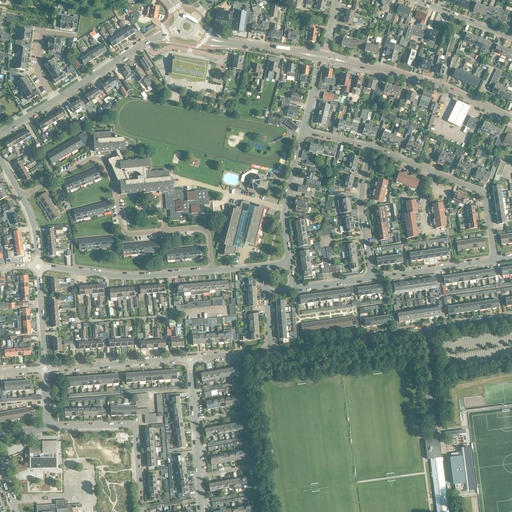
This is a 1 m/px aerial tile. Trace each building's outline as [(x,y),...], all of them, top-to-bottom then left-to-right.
[(379,0),(384,7),(380,9),(383,12),(389,8),(387,5),(394,1),(393,0),(379,0)] [(479,14),(482,7),(476,5),(477,1),(474,0),(471,8),(474,9),(473,12),(473,13),(476,14),(476,13),(479,14)] [(468,4),(462,2),(460,8),(466,10),(468,4)] [(325,5),(318,3),(316,10),(324,12),(325,5)] [(278,6),(272,5),(270,17),(276,18),(278,6)] [(400,5),(396,14),(397,14),(402,16),(405,7),(400,5)] [(405,7),(402,16),(404,17),(408,18),(410,13),(411,9),(405,7)] [(482,7),(479,14),(479,15),(482,16),(485,17),(488,9),(482,7)] [(227,29),(230,12),(223,11),(224,9),(220,9),(220,11),(217,10),(215,23),(218,24),(217,25),(227,29)] [(488,9),(485,17),(484,17),(488,19),(488,18),(491,19),(494,12),(488,9)] [(494,12),(491,19),(490,20),(494,21),(494,20),(497,21),(500,22),(505,10),(502,9),(500,14),(494,12)] [(158,13),(146,11),(145,16),(147,17),(147,18),(157,20),(158,13)] [(230,12),(227,29),(232,30),(232,31),(245,33),(248,13),(235,11),(235,13),(230,12)] [(409,27),(408,27),(420,30),(423,23),(424,23),(426,17),(420,15),(421,13),(417,12),(415,19),(418,20),(418,21),(419,21),(418,25),(417,25),(416,26),(413,25),(412,28),(409,27)] [(66,30),(68,18),(68,16),(59,15),(58,21),(61,21),(60,28),(63,29),(66,30)] [(72,30),(73,23),(77,24),(78,16),(74,16),(73,19),(68,18),(66,30),(69,30),(69,29),(72,30)] [(258,36),(259,25),(257,25),(256,24),(257,21),(251,20),(250,27),(252,27),(252,34),(254,34),(254,35),(258,36)] [(121,23),(124,27),(126,30),(130,36),(135,33),(131,27),(129,28),(127,25),(126,25),(123,21),(121,23)] [(259,25),(258,36),(261,36),(261,35),(264,36),(265,29),(268,30),(269,23),(263,22),(263,24),(261,26),(259,25)] [(306,32),(305,39),(309,40),(309,41),(315,42),(316,38),(318,38),(319,33),(317,33),(317,30),(316,30),(317,24),(310,23),(310,25),(307,25),(307,30),(309,30),(309,33),(306,32)] [(277,25),(272,24),(271,31),(270,37),(281,39),(282,33),(276,32),(277,25)] [(30,34),(31,30),(25,29),(25,26),(19,25),(18,35),(19,35),(30,37),(31,34),(30,34)] [(285,27),(284,36),(288,37),(288,39),(298,40),(299,32),(289,30),(290,27),(285,27)] [(405,41),(411,43),(416,45),(416,42),(410,40),(412,36),(423,39),(425,32),(420,31),(420,30),(408,27),(408,30),(407,32),(406,35),(406,37),(405,41)] [(130,36),(126,30),(121,34),(125,40),(130,36)] [(437,33),(430,31),(428,37),(425,36),(423,42),(426,43),(426,44),(429,45),(429,42),(434,43),(437,33)] [(115,32),(113,34),(115,37),(119,44),(125,40),(121,34),(118,35),(116,32),(115,32)] [(113,34),(111,35),(113,38),(109,41),(113,48),(119,44),(115,37),(113,34)] [(470,44),(472,37),(472,36),(469,35),(469,36),(466,35),(464,34),(460,43),(463,44),(464,42),(470,44)] [(29,43),(29,39),(30,39),(30,37),(19,35),(18,41),(16,41),(15,44),(22,45),(22,42),(29,43)] [(472,37),(470,44),(476,46),(478,39),(478,38),(475,37),(475,38),(472,37)] [(481,40),(478,39),(476,46),(482,49),(484,42),(484,41),(481,39),(481,40)] [(97,49),(101,55),(106,52),(102,45),(100,47),(95,40),(93,41),(95,46),(97,49)] [(395,49),(396,46),(395,46),(395,47),(389,45),(390,41),(386,40),(384,47),(388,48),(385,56),(388,56),(387,59),(391,60),(394,49),(395,49)] [(394,49),(391,60),(395,62),(398,52),(401,53),(404,41),(404,42),(405,41),(401,40),(399,46),(398,46),(398,47),(396,46),(395,49),(394,49)] [(487,43),(484,42),(482,49),(488,51),(487,53),(490,55),(492,48),(489,47),(491,43),(487,42),(487,43)] [(416,45),(411,43),(409,50),(410,51),(409,57),(403,55),(402,60),(405,61),(404,64),(410,66),(411,62),(412,62),(413,59),(414,59),(416,52),(415,51),(417,45),(416,45)] [(27,54),(28,49),(21,48),(22,45),(15,44),(15,47),(19,48),(18,53),(27,54)] [(60,53),(61,47),(48,45),(48,48),(48,51),(55,52),(55,55),(57,56),(60,56),(61,56),(61,53),(60,53)] [(497,47),(496,49),(494,53),(500,56),(503,49),(502,49),(503,48),(500,47),(499,48),(497,47)] [(101,55),(97,49),(92,52),(96,58),(101,55)] [(505,50),(503,49),(500,56),(506,58),(508,51),(509,50),(506,49),(505,50)] [(92,52),(86,56),(90,62),(96,58),(92,52)] [(209,61),(172,54),(168,76),(172,77),(179,81),(187,80),(194,83),(201,82),(205,83),(209,61)] [(421,69),(423,69),(426,58),(421,57),(421,56),(418,55),(416,61),(419,62),(418,68),(418,69),(420,70),(421,69)] [(443,63),(444,60),(440,59),(440,57),(441,56),(436,55),(434,65),(438,66),(436,73),(440,74),(443,63)] [(90,62),(86,56),(80,60),(84,66),(90,62)] [(244,69),(242,69),(241,69),(243,58),(235,56),(235,57),(233,65),(233,68),(237,69),(236,72),(240,72),(237,83),(241,83),(244,69)] [(145,58),(139,62),(145,72),(151,68),(145,58)] [(426,58),(423,69),(425,70),(425,71),(427,72),(428,71),(430,65),(433,66),(434,60),(431,59),(431,61),(426,59),(426,58)] [(451,68),(454,59),(453,58),(450,58),(448,64),(446,64),(446,60),(444,60),(443,63),(440,74),(443,75),(444,74),(445,75),(447,67),(451,68)] [(56,65),(57,64),(53,59),(44,65),(47,70),(55,65),(56,65)] [(25,71),(26,65),(17,64),(16,69),(12,69),(12,72),(18,73),(18,70),(25,71)] [(270,64),(268,73),(273,74),(272,81),(278,82),(279,75),(276,74),(277,65),(270,64)] [(50,74),(58,69),(56,65),(55,65),(47,70),(50,74)] [(249,68),(248,73),(257,74),(256,78),(259,78),(260,70),(259,70),(260,66),(254,65),(253,69),(249,68)] [(288,65),(286,77),(294,78),(294,74),(293,74),(294,66),(291,66),(291,65),(290,65),(289,65),(288,65)] [(127,66),(121,70),(126,80),(133,76),(127,66)] [(301,75),(300,81),(305,81),(305,80),(308,81),(309,76),(308,76),(309,68),(303,67),(302,75),(301,75)] [(138,82),(142,79),(144,78),(138,68),(136,70),(132,72),(136,79),(138,82)] [(162,77),(155,68),(153,69),(159,79),(162,77)] [(464,69),(461,68),(460,71),(456,70),(453,77),(459,79),(462,72),(464,69)] [(61,74),(58,69),(50,74),(53,79),(61,74)] [(56,84),(67,77),(64,72),(61,74),(53,79),(56,84)] [(466,74),(462,72),(459,79),(465,82),(468,75),(469,73),(466,72),(466,74)] [(349,93),(352,81),(348,80),(349,76),(348,76),(348,75),(346,74),(345,75),(342,74),(340,86),(344,87),(343,92),(344,93),(343,95),(348,96),(349,94),(349,93)] [(468,75),(465,82),(471,85),(474,78),(476,75),(473,74),(472,76),(468,75)] [(20,87),(28,82),(25,77),(17,82),(20,87)] [(355,82),(352,81),(349,93),(349,94),(355,95),(356,89),(360,90),(362,79),(356,77),(355,82)] [(150,85),(146,78),(142,81),(147,89),(150,86),(150,85)] [(474,78),(471,85),(477,88),(480,80),(474,78)] [(113,79),(107,82),(112,89),(115,87),(117,90),(119,89),(122,87),(120,83),(118,80),(115,82),(113,79)] [(120,83),(122,87),(128,96),(129,97),(133,94),(131,90),(125,80),(120,83)] [(362,96),(365,97),(367,89),(374,91),(376,83),(369,81),(368,87),(364,86),(362,96)] [(23,91),(31,86),(28,82),(20,87),(23,91)] [(112,89),(107,82),(101,86),(107,95),(109,95),(110,95),(108,91),(112,89)] [(494,88),(493,91),(492,92),(498,95),(501,87),(502,85),(497,82),(497,83),(495,85),(494,88)] [(34,91),(31,86),(23,91),(21,93),(24,98),(25,97),(34,91)] [(390,95),(393,88),(393,87),(390,86),(389,87),(385,86),(384,91),(382,90),(382,89),(379,88),(377,94),(379,94),(378,98),(379,99),(381,99),(382,99),(383,96),(386,97),(387,94),(390,95)] [(128,96),(122,87),(119,89),(125,98),(128,96)] [(504,89),(501,87),(498,95),(504,97),(507,90),(508,88),(506,87),(504,89)] [(399,89),(393,88),(390,95),(394,96),(393,99),(396,100),(398,96),(399,96),(400,93),(399,93),(399,89)] [(96,89),(91,93),(95,100),(99,98),(101,101),(103,99),(96,89)] [(28,102),(38,95),(35,90),(34,91),(25,97),(28,102)] [(422,102),(420,106),(427,108),(431,98),(432,94),(424,91),(422,95),(421,99),(420,101),(422,102)] [(412,107),(415,108),(417,101),(414,100),(416,94),(408,92),(405,102),(410,103),(410,102),(413,103),(412,107)] [(95,100),(91,93),(85,96),(92,107),(94,105),(92,102),(95,100)] [(282,102),(290,103),(291,101),(300,103),(302,95),(293,93),(291,98),(288,97),(287,100),(283,99),(282,102)] [(324,94),(323,99),(333,102),(334,96),(324,94)] [(111,105),(115,102),(114,101),(112,102),(109,96),(106,98),(109,103),(109,102),(111,105)] [(103,112),(109,108),(111,106),(111,105),(109,102),(109,103),(106,98),(104,100),(106,104),(101,107),(101,109),(103,112)] [(80,99),(75,102),(79,109),(82,107),(84,111),(87,109),(85,106),(80,99)] [(470,107),(457,101),(447,122),(460,128),(470,107)] [(75,102),(69,106),(73,112),(76,116),(78,115),(76,112),(79,109),(75,102)] [(290,103),(282,102),(281,105),(286,106),(285,109),(288,110),(287,115),(287,117),(292,119),(293,116),(297,117),(298,109),(289,107),(290,103)] [(330,115),(331,112),(329,112),(330,106),(335,108),(336,104),(331,103),(330,106),(320,104),(319,108),(320,108),(316,124),(325,126),(325,127),(329,128),(330,123),(327,122),(328,114),(330,115)] [(56,115),(59,120),(64,117),(61,112),(56,115)] [(59,120),(56,115),(50,118),(53,124),(59,120)] [(280,126),(281,122),(285,123),(288,119),(287,119),(270,117),(269,121),(269,124),(280,126)] [(470,117),(466,126),(474,130),(478,121),(470,117)] [(50,118),(44,122),(48,127),(53,124),(50,118)] [(75,118),(73,120),(78,128),(82,125),(80,124),(79,125),(75,118)] [(295,130),(296,131),(298,127),(297,127),(288,119),(285,123),(294,130),(295,130)] [(346,123),(344,131),(350,132),(352,124),(353,120),(347,119),(346,123)] [(48,127),(44,122),(38,125),(42,131),(48,127)] [(485,135),(490,126),(484,123),(484,124),(480,122),(477,134),(480,135),(480,133),(485,135)] [(358,126),(352,124),(350,132),(356,134),(358,126)] [(369,137),(371,129),(371,126),(368,125),(367,128),(364,127),(362,135),(369,137)] [(371,129),(369,137),(375,139),(378,127),(375,126),(374,130),(371,129)] [(490,126),(485,135),(484,138),(487,139),(489,134),(492,135),(496,129),(490,126)] [(501,131),(496,129),(492,135),(498,138),(501,131)] [(386,143),(390,135),(391,132),(385,130),(381,140),(386,143)] [(28,131),(23,134),(26,139),(31,136),(28,131)] [(390,135),(386,143),(392,145),(396,137),(397,133),(395,132),(393,136),(390,135)] [(25,145),(27,149),(28,150),(31,148),(26,139),(23,134),(17,137),(20,142),(23,141),(25,145)] [(84,145),(84,146),(89,143),(84,134),(78,138),(83,146),(84,145)] [(114,134),(93,135),(94,153),(115,151),(116,153),(118,152),(118,151),(125,151),(124,139),(117,140),(116,137),(114,137),(114,134)] [(509,146),(511,140),(511,136),(507,134),(503,144),(506,145),(506,144),(509,146)] [(17,144),(19,147),(21,146),(20,143),(20,142),(17,137),(11,140),(15,146),(17,144)] [(404,141),(396,137),(392,145),(398,148),(399,145),(402,146),(404,141)] [(411,153),(415,144),(411,143),(412,140),(413,138),(411,137),(405,150),(411,153)] [(72,141),(77,150),(83,146),(78,138),(72,141)] [(14,146),(15,146),(11,140),(5,144),(8,149),(12,147),(15,153),(17,156),(19,155),(14,146)] [(72,141),(66,145),(71,153),(77,150),(72,141)] [(415,144),(411,153),(418,156),(423,144),(420,143),(418,146),(415,144)] [(315,154),(317,146),(311,144),(311,145),(309,145),(309,147),(310,148),(309,152),(312,153),(311,156),(314,157),(315,154)] [(71,153),(66,145),(60,148),(65,157),(71,153)] [(317,146),(315,154),(322,155),(324,147),(317,146)] [(330,149),(324,147),(322,155),(328,157),(330,149)] [(60,148),(54,152),(59,161),(65,157),(60,148)] [(330,149),(328,157),(334,158),(336,150),(330,149)] [(54,152),(47,156),(52,165),(59,161),(54,152)] [(443,166),(447,157),(444,156),(445,153),(442,152),(437,163),(443,166)] [(450,159),(447,157),(443,166),(450,168),(454,157),(451,156),(450,159)] [(109,161),(108,161),(120,189),(121,196),(125,195),(142,193),(143,194),(149,193),(148,193),(150,192),(150,193),(155,193),(155,192),(159,192),(159,193),(159,195),(159,194),(167,193),(168,197),(171,196),(171,191),(173,190),(172,179),(169,180),(168,172),(149,174),(148,160),(124,163),(125,164),(122,166),(118,157),(113,159),(113,158),(109,160),(109,161)] [(26,163),(24,160),(21,161),(15,164),(18,170),(24,167),(23,165),(26,163)] [(462,173),(465,165),(462,163),(463,161),(460,160),(456,171),(462,173)] [(357,164),(349,162),(349,163),(348,162),(347,165),(343,164),(342,168),(356,171),(356,168),(357,168),(358,165),(357,165),(357,164)] [(465,165),(462,173),(468,176),(473,165),(470,163),(469,166),(465,165)] [(481,180),(484,172),(485,169),(482,167),(482,165),(480,165),(475,178),(481,180)] [(24,167),(18,170),(22,176),(27,173),(24,167)] [(306,182),(320,186),(321,183),(313,181),(314,175),(315,175),(315,171),(319,172),(320,169),(310,167),(309,173),(302,172),(301,179),(307,180),(306,182)] [(96,170),(91,172),(94,181),(100,179),(96,170)] [(484,172),(481,180),(487,183),(491,172),(488,171),(487,173),(484,172)] [(94,181),(91,172),(84,175),(88,184),(94,181)] [(27,173),(22,176),(25,182),(30,178),(27,173)] [(406,176),(403,175),(399,173),(395,183),(416,191),(419,181),(415,180),(413,179),(410,177),(406,176)] [(245,177),(244,183),(247,188),(250,186),(253,190),(258,187),(259,181),(256,175),(250,174),(248,176),(247,177),(245,177)] [(88,184),(84,175),(78,177),(81,187),(88,184)] [(78,177),(70,180),(74,190),(81,187),(78,177)] [(74,190),(70,180),(63,183),(66,193),(74,190)] [(375,194),(374,197),(373,201),(383,203),(388,182),(378,180),(377,184),(376,187),(375,191),(375,194)] [(320,186),(306,182),(305,188),(299,186),(297,193),(305,195),(304,197),(309,199),(311,199),(313,192),(307,191),(308,189),(309,189),(309,188),(319,191),(320,186)] [(352,183),(344,182),(344,185),(342,185),(341,185),(339,185),(339,187),(332,185),(331,189),(339,191),(340,188),(351,190),(352,183)] [(167,203),(167,205),(168,205),(169,205),(171,205),(172,210),(170,210),(171,218),(180,217),(180,218),(180,219),(181,219),(182,219),(183,218),(183,217),(192,216),(192,217),(199,216),(198,205),(201,205),(204,205),(208,204),(208,201),(209,201),(209,200),(209,199),(209,198),(208,198),(207,193),(206,191),(200,191),(200,190),(196,191),(195,191),(194,192),(180,194),(179,193),(178,193),(177,194),(177,196),(168,197),(168,203),(167,203)] [(458,203),(461,195),(456,193),(454,198),(452,201),(455,202),(454,204),(456,205),(457,203),(458,203)] [(43,204),(49,200),(45,194),(37,199),(39,202),(40,201),(42,204),(43,204)] [(466,197),(461,195),(458,203),(464,206),(470,202),(465,199),(466,197)] [(342,207),(350,206),(349,200),(346,200),(345,196),(338,197),(338,201),(341,201),(342,207)] [(309,199),(304,197),(304,198),(303,198),(302,201),(296,200),(295,205),(296,205),(305,207),(306,202),(308,203),(309,199)] [(52,206),(49,200),(43,204),(44,206),(43,207),(45,210),(46,209),(52,206)] [(418,237),(418,236),(417,234),(417,228),(416,222),(415,216),(414,213),(417,213),(417,209),(416,204),(416,200),(406,202),(407,214),(404,214),(408,238),(418,237)] [(10,202),(1,208),(2,209),(4,214),(13,208),(10,202)] [(108,202),(101,204),(104,214),(110,212),(111,212),(110,208),(109,202),(108,202)] [(224,235),(222,245),(226,246),(225,252),(228,256),(235,255),(236,249),(238,249),(239,245),(244,247),(245,244),(256,246),(259,236),(260,236),(262,233),(260,232),(262,222),(264,222),(270,209),(259,206),(258,209),(249,207),(250,204),(246,202),(241,202),(239,209),(229,206),(228,221),(229,221),(226,231),(224,231),(224,235)] [(470,202),(464,206),(465,206),(465,211),(463,212),(463,213),(466,213),(474,212),(474,207),(468,208),(467,204),(470,202)] [(433,208),(434,214),(435,220),(435,226),(436,228),(439,228),(440,228),(445,227),(446,227),(446,226),(443,203),(433,204),(433,205),(433,208)] [(101,204),(94,205),(97,215),(104,214),(101,204)] [(94,205),(88,207),(90,217),(97,215),(94,205)] [(309,208),(305,207),(296,205),(295,211),(299,212),(299,215),(303,216),(305,216),(305,213),(308,214),(309,208)] [(56,211),(52,206),(46,209),(48,212),(47,212),(49,216),(50,215),(56,211)] [(348,213),(351,213),(350,206),(342,207),(339,207),(340,217),(348,216),(348,213)] [(88,207),(81,209),(83,219),(90,217),(88,207)] [(81,209),(74,211),(76,221),(83,219),(81,209)] [(60,217),(56,211),(50,215),(51,217),(50,218),(52,221),(60,217)] [(10,217),(11,217),(10,214),(0,219),(0,222),(0,223),(7,220),(10,227),(13,226),(10,217)] [(16,215),(11,217),(10,217),(13,226),(19,223),(16,215)] [(345,226),(353,225),(352,219),(349,219),(348,216),(340,217),(341,220),(344,220),(345,223),(341,224),(341,226),(345,226)] [(506,224),(504,216),(497,218),(498,225),(506,224)] [(353,225),(345,226),(346,233),(345,233),(346,238),(352,237),(351,232),(354,232),(353,225)] [(47,236),(53,236),(57,235),(56,231),(62,231),(62,226),(51,227),(48,227),(48,231),(47,231),(47,236)] [(388,234),(379,235),(380,241),(381,241),(386,240),(389,239),(388,237),(395,236),(396,243),(400,243),(399,236),(398,233),(396,233),(393,233),(388,234)] [(508,244),(507,235),(500,236),(501,245),(508,244)] [(101,239),(93,240),(94,250),(102,249),(101,239)] [(307,239),(298,241),(299,247),(308,246),(307,239)] [(87,250),(86,240),(78,241),(79,251),(87,250)] [(93,240),(86,240),(87,250),(94,250),(93,240)] [(472,249),(471,240),(464,241),(465,250),(472,249)] [(465,250),(464,241),(456,243),(458,251),(465,250)] [(153,254),(152,243),(145,244),(146,254),(153,254)] [(345,252),(355,250),(354,243),(344,245),(345,252)] [(146,254),(145,244),(137,245),(138,255),(146,254)] [(131,256),(130,245),(122,246),(123,256),(131,256)] [(138,255),(137,245),(130,245),(131,256),(138,255)] [(23,249),(14,251),(13,251),(14,258),(24,256),(23,249)] [(188,249),(181,250),(182,260),(189,259),(188,249)] [(197,259),(196,249),(188,249),(189,259),(197,259)] [(175,261),(174,250),(166,251),(167,261),(175,261)] [(314,256),(309,257),(301,258),(301,265),(310,263),(309,260),(315,259),(314,256)] [(358,270),(357,263),(349,264),(350,271),(358,270)] [(316,269),(311,269),(302,271),(303,278),(312,276),(311,272),(316,271),(316,269)] [(436,287),(435,279),(393,285),(394,292),(392,293),(393,300),(395,299),(395,298),(395,294),(436,288),(436,287)] [(223,283),(221,283),(222,291),(228,290),(228,292),(231,292),(231,284),(227,284),(227,282),(223,282),(223,283)] [(57,285),(51,286),(52,294),(58,293),(58,289),(61,289),(62,288),(69,288),(68,285),(57,285)] [(256,300),(249,301),(249,308),(246,308),(246,312),(253,311),(253,307),(257,307),(256,300)] [(434,308),(435,317),(441,317),(439,308),(442,308),(441,301),(438,301),(439,308),(434,308)] [(405,322),(404,313),(398,314),(397,309),(399,309),(398,304),(396,304),(397,308),(394,308),(395,315),(398,314),(399,323),(405,322)] [(253,311),(246,312),(247,322),(249,322),(258,321),(257,315),(253,316),(253,311)] [(344,328),(343,319),(335,320),(337,329),(344,328)] [(329,321),(322,322),(323,331),(330,330),(329,321)] [(315,323),(309,324),(310,333),(317,332),(315,323)] [(310,333),(309,324),(301,325),(303,334),(310,333)] [(230,334),(224,334),(225,343),(231,343),(231,341),(234,341),(233,332),(230,332),(230,334)] [(10,341),(7,341),(7,348),(1,349),(2,355),(5,355),(5,358),(12,357),(10,341)] [(209,382),(207,373),(201,374),(202,382),(203,384),(205,383),(206,384),(207,387),(203,388),(204,391),(210,390),(210,387),(209,382)] [(172,405),(180,404),(179,400),(181,399),(180,393),(167,394),(167,399),(170,398),(170,401),(172,400),(172,405)] [(236,394),(236,396),(238,404),(245,403),(243,393),(236,394)] [(25,419),(23,410),(16,411),(18,420),(25,419)] [(16,411),(9,412),(11,421),(18,420),(16,411)] [(11,421),(9,412),(3,414),(4,422),(11,421)] [(151,425),(151,429),(144,429),(145,433),(146,433),(146,436),(153,435),(153,429),(158,428),(161,428),(162,434),(162,435),(165,435),(165,434),(164,424),(158,424),(151,425)] [(469,481),(464,437),(461,437),(462,445),(449,447),(453,479),(467,477),(467,482),(469,481)] [(439,440),(425,441),(427,460),(429,460),(434,498),(435,498),(436,511),(448,511),(447,496),(445,496),(440,458),(442,458),(439,440)] [(30,448),(31,448),(31,469),(30,469),(40,469),(42,469),(55,468),(55,469),(57,469),(56,469),(56,441),(57,441),(53,441),(52,441),(43,441),(43,442),(43,447),(32,448),(30,448)] [(180,452),(173,453),(172,453),(167,454),(168,464),(171,464),(171,458),(174,457),(176,457),(177,463),(185,462),(184,456),(181,457),(180,452)] [(239,478),(241,486),(242,493),(243,496),(249,495),(249,492),(245,493),(244,486),(247,485),(247,481),(252,480),(251,477),(246,478),(246,477),(239,478)] [(468,486),(468,487),(455,490),(457,498),(469,495),(467,490),(474,488),(473,484),(471,485),(471,486),(468,486)] [(188,487),(181,488),(176,489),(176,492),(181,491),(181,494),(178,495),(179,498),(189,497),(188,487)] [(73,511),(74,510),(73,510),(72,508),(82,508),(82,504),(68,505),(68,501),(68,500),(56,501),(56,502),(56,504),(37,506),(37,511),(73,511)]
